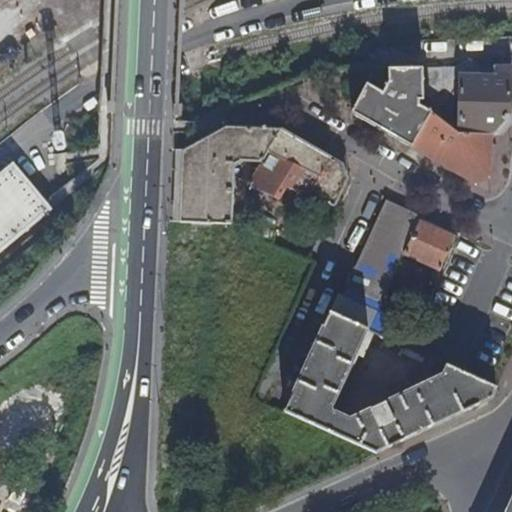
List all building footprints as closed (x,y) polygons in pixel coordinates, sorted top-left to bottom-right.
[(460,67),(458,130),(492,134),(506,118),(508,66),(460,67)] [(360,99),(352,112),(410,146),(429,110),(418,101),(418,99),(423,99),(423,68),(389,69),(389,79),(383,91),(369,83),(360,99)] [(474,183),(489,174),(490,156),(492,134),(458,130),(458,134),(429,110),(410,146),(474,183)] [(333,207),(347,179),(340,165),(330,160),(277,133),(223,129),(178,154),(176,223),(223,223),(224,223),(230,223),(232,165),(239,161),(260,162),(246,185),(278,200),(298,209),(306,196),(310,191),(317,194),(315,199),(333,207)] [(0,250),(47,211),(11,168),(0,177),(0,250)] [(367,330),(374,315),(420,217),(388,202),(343,299),(336,295),(328,312),(330,313),(340,317),(367,330)] [(251,221),(246,233),(271,243),(276,232),(251,221)] [(419,222),(404,254),(439,270),(454,238),(419,222)] [(362,357),(373,332),(367,330),(340,317),(330,313),(328,312),(282,412),(375,454),(490,399),(496,387),(487,383),(446,365),(441,375),(347,420),(334,413),(332,405),(355,354),(362,357)] [(374,315),(367,330),(373,332),(406,347),(412,332),(374,315)]
